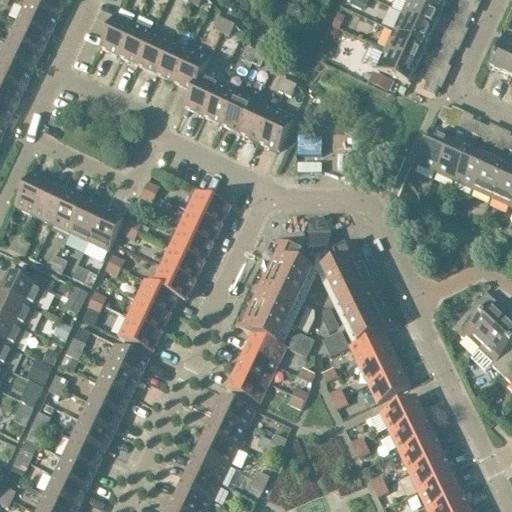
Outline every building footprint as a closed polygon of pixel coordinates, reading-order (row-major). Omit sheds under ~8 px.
[(66,3),(59,0),(27,0),(24,7),(57,22),(66,3)] [(192,0),(190,5),(198,9),(202,0),(192,0)] [(351,0),(348,6),(359,10),(363,0),(351,0)] [(443,12),(415,0),(408,0),(402,16),(434,31),(443,12)] [(447,0),(415,0),(443,12),(447,0)] [(57,22),(24,7),(16,25),(48,41),(57,22)] [(472,16),(460,11),(457,18),(468,24),(472,16)] [(434,31),(402,16),(393,35),(426,49),(434,31)] [(135,27),(115,18),(100,50),(119,59),(135,27)] [(338,18),(332,30),(339,34),(345,21),(338,18)] [(468,24),(457,18),(453,26),(465,32),(468,24)] [(213,32),(221,36),(226,24),(218,21),(213,32)] [(221,36),(228,40),(234,28),(226,24),(221,36)] [(48,41),(16,25),(7,44),(39,59),(48,41)] [(153,36),(135,27),(119,59),(138,68),(153,36)] [(426,49),(393,35),(385,53),(417,68),(426,49)] [(172,45),(153,36),(138,68),(156,77),(172,45)] [(511,70),(511,40),(504,37),(490,70),(509,78),(511,70)] [(39,59),(7,44),(0,58),(0,63),(31,78),(39,59)] [(190,53),(172,45),(156,77),(175,86),(190,53)] [(455,53),(443,48),(440,56),(452,61),(455,53)] [(257,54),(249,51),(244,62),(251,66),(257,54)] [(209,62),(190,53),(175,86),(192,94),(193,94),(201,78),(202,79),(209,62)] [(417,68),(385,53),(376,72),(409,87),(417,68)] [(251,66),(259,70),(265,58),(257,54),(251,66)] [(452,61),(440,56),(436,64),(448,69),(452,61)] [(31,78),(0,63),(0,85),(22,96),(31,78)] [(372,77),(367,87),(389,97),(393,86),(372,77)] [(202,79),(201,78),(193,94),(192,94),(184,110),(204,119),(219,87),(202,79)] [(288,85),(280,81),(275,93),(282,96),(288,85)] [(22,96),(0,85),(0,108),(13,114),(22,96)] [(282,96),(290,100),(296,89),(288,85),(282,96)] [(438,90),(427,85),(423,93),(435,99),(438,90)] [(238,96),(219,87),(204,119),(222,128),(238,96)] [(256,104),(238,96),(222,128),(241,137),(256,104)] [(274,113),(256,104),(241,137),(259,145),(274,113)] [(13,114),(0,108),(0,130),(5,133),(13,114)] [(443,109),(438,121),(446,125),(451,113),(443,109)] [(294,122),(274,113),(259,145),(278,155),(294,122)] [(480,126),(473,123),(467,135),(475,138),(480,126)] [(475,138),(483,142),(488,130),(480,126),(475,138)] [(450,144),(431,135),(416,168),(435,176),(450,144)] [(469,152),(450,144),(435,176),(454,185),(469,152)] [(487,161),(469,152),(454,185),(473,193),(487,161)] [(506,169),(487,161),(473,193),(491,202),(506,169)] [(511,205),(511,171),(506,169),(491,202),(510,210),(511,205)] [(49,188),(30,178),(15,211),(34,220),(49,188)] [(156,199),(159,192),(148,186),(144,194),(156,199)] [(67,196),(49,188),(34,220),(52,229),(67,196)] [(156,199),(144,194),(140,202),(152,207),(156,199)] [(86,205),(67,196),(52,229),(71,237),(86,205)] [(229,211),(197,196),(188,215),(220,230),(229,211)] [(104,214),(86,205),(71,237),(89,246),(104,214)] [(124,223),(104,214),(89,246),(108,255),(124,223)] [(220,230),(188,215),(179,233),(211,249),(220,230)] [(138,236),(142,229),(130,223),(126,231),(138,236)] [(330,244),(332,237),(324,224),(311,224),(304,237),(306,244),(307,244),(305,237),(318,237),(318,244),(319,244),(318,247),(328,247),(329,244),(330,244)] [(138,236),(126,231),(123,239),(134,244),(138,236)] [(211,249),(179,233),(170,252),(203,267),(211,249)] [(22,244),(14,241),(9,252),(17,256),(22,244)] [(302,255),(276,242),(274,246),(279,248),(260,289),(254,287),(251,294),(256,297),(242,327),(236,325),(235,328),(253,337),(253,336),(278,348),(279,347),(313,273),(297,266),(302,255)] [(362,245),(360,242),(333,255),(338,265),(322,273),(358,347),(358,348),(383,336),(383,337),(402,328),(400,324),(394,327),(380,297),(385,294),(382,287),(376,289),(356,248),(362,245)] [(24,260),(30,248),(22,244),(17,256),(24,260)] [(203,267),(170,252),(161,270),(194,286),(203,267)] [(59,262),(51,258),(46,270),(54,274),(59,262)] [(124,265),(113,260),(109,267),(121,273),(124,265)] [(67,266),(59,262),(54,274),(61,277),(67,266)] [(121,273),(109,267),(105,275),(117,281),(121,273)] [(194,286),(161,270),(153,288),(153,289),(178,301),(185,305),(194,286)] [(45,292),(10,276),(4,289),(0,286),(0,296),(35,313),(45,292)] [(83,288),(91,291),(97,280),(89,276),(83,288)] [(153,288),(145,284),(136,303),(169,319),(178,301),(153,289),(153,288)] [(35,313),(0,296),(0,321),(25,333),(35,313)] [(103,310),(107,302),(95,297),(91,305),(103,310)] [(496,306),(486,297),(452,332),(463,342),(466,339),(480,352),(507,323),(492,309),(496,306)] [(457,300),(450,304),(453,311),(461,306),(457,300)] [(169,319),(136,303),(128,322),(160,337),(169,319)] [(103,310),(91,305),(88,312),(99,318),(103,310)] [(314,315),(307,311),(297,332),(308,337),(314,323),(314,315)] [(340,332),(330,311),(322,315),(322,323),(329,337),(340,332)] [(25,333),(0,321),(0,345),(16,353),(25,333)] [(160,337),(128,322),(118,341),(151,356),(160,337)] [(511,327),(507,323),(480,352),(494,365),(491,368),(500,377),(511,364),(511,327)] [(59,325),(54,337),(66,342),(71,331),(59,325)] [(314,345),(295,335),(287,352),(307,361),(314,345)] [(349,352),(341,335),(322,345),(330,361),(349,352)] [(279,347),(278,348),(253,336),(253,337),(245,355),(277,370),(286,351),(279,347)] [(383,337),(383,336),(358,348),(358,347),(350,350),(360,370),(392,354),(383,337)] [(81,356),(85,348),(73,343),(70,351),(81,356)] [(16,353),(0,345),(0,370),(6,374),(16,353)] [(147,364),(115,348),(106,368),(138,383),(147,364)] [(81,356),(70,351),(66,358),(78,364),(81,356)] [(48,353),(42,365),(53,370),(59,358),(48,353)] [(401,372),(392,354),(360,370),(369,388),(401,372)] [(277,370),(245,355),(236,373),(268,388),(277,370)] [(35,364),(26,383),(44,391),(53,372),(35,364)] [(511,364),(500,377),(510,386),(511,384),(511,364)] [(138,383),(106,368),(97,386),(129,402),(138,383)] [(410,392),(401,372),(369,388),(378,407),(410,392)] [(268,388),(236,373),(227,392),(259,408),(268,388)] [(315,378),(303,373),(299,381),(311,386),(315,378)] [(322,378),(326,386),(337,381),(334,373),(322,378)] [(64,393),(67,385),(56,380),(52,388),(64,393)] [(129,402),(97,386),(88,405),(121,420),(129,402)] [(64,393),(52,388),(49,395),(60,401),(64,393)] [(308,398),(296,392),(293,400),(304,406),(308,398)] [(344,400),(340,392),(329,398),(332,406),(344,400)] [(39,402),(24,395),(19,405),(34,412),(39,402)] [(256,415),(223,400),(214,419),(246,434),(256,415)] [(304,406),(293,400),(289,408),(301,413),(304,406)] [(332,406),(336,413),(348,408),(344,400),(332,406)] [(424,421),(414,401),(381,417),(390,437),(424,421)] [(121,420),(88,405),(80,423),(112,438),(121,420)] [(46,430),(50,422),(38,417),(35,424),(46,430)] [(246,434),(214,419),(205,438),(238,453),(246,434)] [(433,441),(424,421),(390,437),(400,457),(433,441)] [(112,438),(80,423),(71,442),(103,457),(112,438)] [(46,430),(35,424),(31,432),(43,438),(46,430)] [(6,430),(2,438),(17,445),(21,437),(6,430)] [(238,453),(205,438),(197,456),(229,471),(238,453)] [(286,444),(275,438),(271,446),(283,451),(286,444)] [(366,449),(362,441),(351,447),(354,454),(366,449)] [(443,460),(433,441),(400,457),(409,476),(443,460)] [(103,457),(71,442),(62,460),(95,475),(103,457)] [(283,451),(271,446),(267,454),(279,459),(283,451)] [(10,463),(16,451),(8,448),(2,459),(10,463)] [(354,454),(358,462),(370,457),(366,449),(354,454)] [(29,467),(32,459),(21,454),(17,461),(29,467)] [(229,471),(197,456),(188,474),(220,490),(229,471)] [(95,475),(62,460),(53,478),(86,494),(95,475)] [(452,480),(443,460),(409,476),(419,495),(452,480)] [(29,467),(17,461),(14,469),(25,474),(29,467)] [(220,490),(188,474),(179,493),(212,508),(220,490)] [(269,481),(257,475),(254,483),(265,488),(269,481)] [(77,511),(86,494),(53,478),(45,497),(76,511),(77,511)] [(385,488),(381,480),(369,486),(373,493),(385,488)] [(434,511),(461,499),(452,480),(419,495),(426,511),(434,511)] [(265,488),(254,483),(250,491),(261,496),(265,488)] [(373,493),(377,501),(388,496),(385,488),(373,493)] [(0,498),(11,504),(15,496),(4,490),(0,497),(0,498)] [(209,511),(212,508),(179,493),(170,511),(171,511),(209,511)] [(76,511),(45,497),(37,511),(76,511)] [(11,504),(0,498),(0,507),(8,511),(11,504)] [(467,511),(461,499),(434,511),(467,511)]
